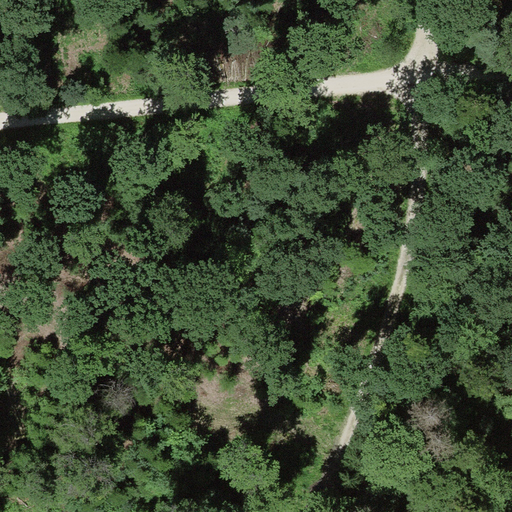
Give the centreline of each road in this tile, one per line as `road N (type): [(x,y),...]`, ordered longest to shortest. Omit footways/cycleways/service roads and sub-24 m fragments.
road 1 (track): [(435,0),(419,197),(383,356),(319,511)]
road 2 (track): [(511,71),(0,116)]
